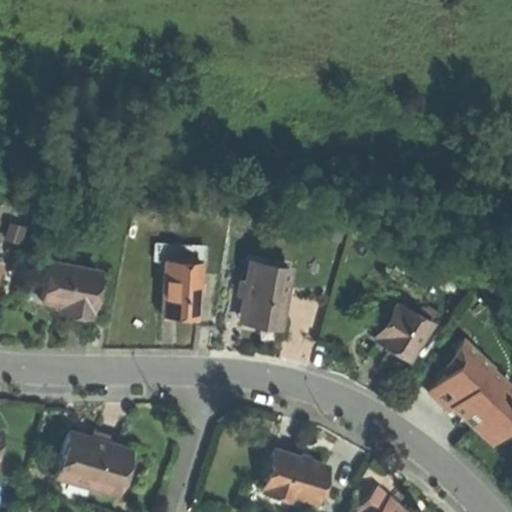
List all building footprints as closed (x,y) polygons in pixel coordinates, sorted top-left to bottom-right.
[(283,267),(247,260),(244,276),(242,292),(238,311),(275,317),(283,267)] [(199,262),(163,261),(161,313),(180,313),(197,314),(199,262)] [(95,271),(46,262),(39,302),(60,305),(69,307),(68,314),(87,317),(95,271)] [(236,291),(242,292),(244,276),(239,275),(236,291)] [(387,348),(404,358),(426,321),(394,302),(372,339),(387,348)] [(63,313),(68,314),(69,307),(60,305),(59,312),(63,313)] [(273,325),(275,317),(238,311),(237,318),(255,321),(273,325)] [(445,368),(425,390),(445,408),(447,406),(461,420),(487,443),(505,423),(511,415),(511,414),(501,404),(511,392),(486,368),(488,365),(457,337),(441,365),(445,368)] [(511,391),(511,392),(501,404),(511,414),(511,415),(505,423),(511,430),(511,429),(511,391)] [(91,437),(66,429),(53,474),(108,490),(121,445),(91,437)] [(297,456),(272,448),(261,484),(263,485),(262,489),(289,497),(290,493),(312,500),(323,464),(297,456)] [(374,489),(357,507),(362,511),(403,511),(388,497),(385,500),(374,489)]
